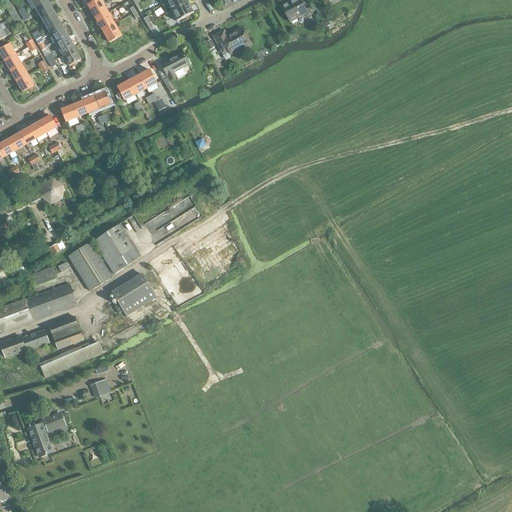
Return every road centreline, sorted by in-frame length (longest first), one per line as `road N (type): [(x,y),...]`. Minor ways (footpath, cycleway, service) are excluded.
road 1 (unknown): [(0,344),(211,226)]
road 2 (residential): [(96,78),(213,20)]
